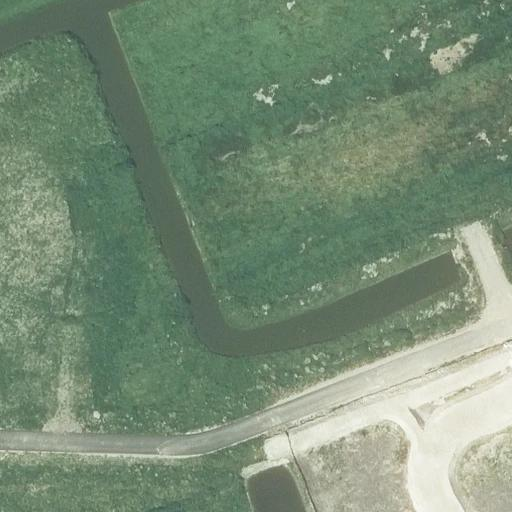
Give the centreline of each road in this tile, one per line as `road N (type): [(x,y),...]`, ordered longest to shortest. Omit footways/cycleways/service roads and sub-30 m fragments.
road 1 (unclassified): [(511,328),(192,446)]
road 2 (residential): [(511,396),(445,428),(432,447),(429,492),(438,511)]
road 3 (unclassified): [(192,446),(57,443)]
